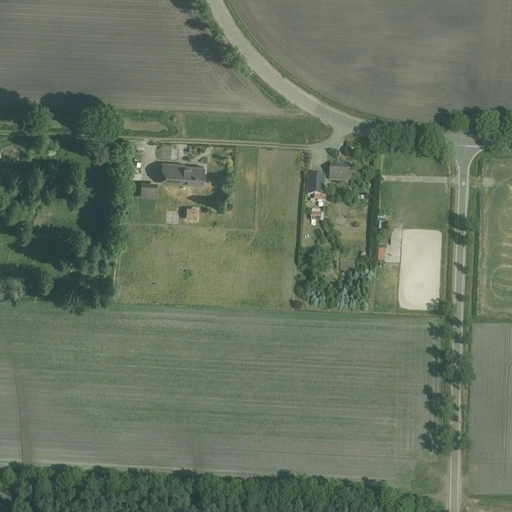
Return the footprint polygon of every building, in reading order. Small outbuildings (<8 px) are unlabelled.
[(132,158),(133,167),(141,167),(141,158),(132,158)] [(161,184),(183,185),(183,184),(203,184),(204,167),(184,167),(184,165),(162,164),(161,184)] [(348,181),(349,165),(330,164),(329,180),(348,181)] [(308,176),(307,196),(323,197),(324,177),(308,176)] [(141,185),(141,198),(156,199),(156,186),(141,185)] [(185,211),(185,221),(199,220),(199,210),(185,211)]
